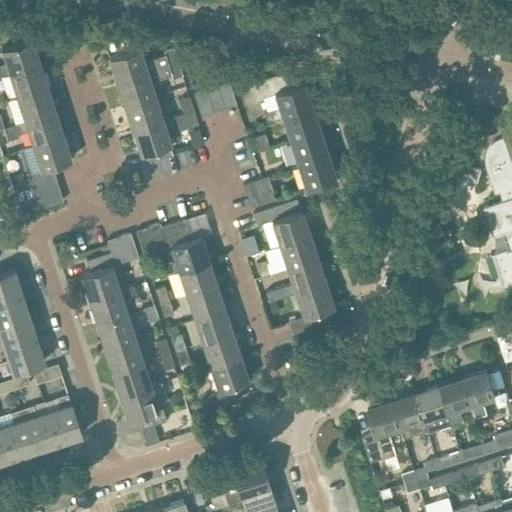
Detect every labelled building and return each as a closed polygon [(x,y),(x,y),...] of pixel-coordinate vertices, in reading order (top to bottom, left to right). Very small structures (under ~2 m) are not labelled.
[(0,74),(9,71),(40,61),(32,37),(1,47),(6,60),(0,62),(0,74)] [(117,80),(178,61),(173,46),(164,49),(165,53),(144,60),(139,45),(109,55),(117,80)] [(17,95),(47,85),(40,61),(9,71),(17,95)] [(155,94),(150,80),(172,73),(173,77),(182,74),(178,61),(117,80),(125,104),(155,94)] [(289,85),(284,70),(254,80),(259,96),(274,90),(282,115),(312,105),(304,80),(289,85)] [(236,103),(231,87),(229,80),(218,84),(225,107),(236,103)] [(213,110),(225,107),(218,84),(206,88),(213,110)] [(25,119),(55,110),(47,85),(17,95),(25,119)] [(201,114),(213,110),(206,88),(194,91),(201,114)] [(133,129),(163,119),(155,94),(125,104),(133,129)] [(194,109),(192,103),(189,95),(179,97),(184,111),(175,114),(175,115),(194,109)] [(290,139),(320,129),(312,105),(282,115),(290,139)] [(198,122),(196,116),(194,109),(175,115),(179,128),(198,122)] [(19,148),(63,134),(55,110),(25,119),(4,126),(7,138),(19,134),(18,132),(28,129),(33,143),(19,148)] [(171,143),(165,124),(163,119),(133,129),(141,153),(171,143)] [(298,162),(328,152),(320,129),(290,139),(298,162)] [(260,149),(269,146),(264,132),(255,135),(260,149)] [(52,164),(71,158),(63,134),(19,148),(31,184),(56,176),(52,164)] [(511,134),(506,136),(506,135),(497,138),(494,140),(493,141),(491,142),(489,146),(487,149),(486,153),(486,156),(486,160),(487,164),(496,191),(500,190),(503,199),(484,205),(494,235),(507,230),(511,246),(494,252),(506,286),(511,284),(511,134)] [(306,187),(336,177),(328,152),(298,162),(306,187)] [(482,168),(475,166),(444,158),(440,170),(478,181),(482,168)] [(247,194),(271,186),(268,174),(243,182),(247,194)] [(35,197),(60,189),(56,176),(31,184),(34,195),(35,197)] [(275,197),(271,186),(247,194),(251,205),(275,197)] [(38,207),(63,199),(60,189),(35,197),(38,207)] [(34,195),(17,200),(21,212),(38,207),(35,197),(34,195)] [(279,243),(310,233),(302,208),(300,209),(296,197),(253,211),(257,223),(271,218),(279,243)] [(179,268),(209,258),(201,234),(191,237),(185,217),(161,225),(167,246),(171,245),(179,268)] [(167,246),(161,225),(159,221),(148,224),(156,250),(167,246)] [(144,253),(156,250),(148,224),(136,228),(144,253)] [(138,255),(136,249),(130,230),(118,234),(127,259),(138,255)] [(287,267),(318,257),(310,233),(279,243),(287,267)] [(114,263),(127,259),(118,234),(106,238),(108,244),(110,250),(114,263)] [(260,249),(250,253),(253,260),(266,255),(264,248),(260,249)] [(112,264),(114,263),(110,250),(86,259),(90,270),(81,273),(89,298),(120,288),(119,288),(112,264)] [(295,290),(325,280),(318,257),(287,267),(295,290)] [(186,292),(217,282),(209,258),(179,268),(186,292)] [(261,275),(270,272),(265,258),(256,261),(261,275)] [(0,297),(21,290),(14,267),(0,271),(0,297)] [(261,275),(265,289),(275,286),(270,272),(261,275)] [(292,332),(294,331),(317,323),(313,312),(334,305),(325,280),(295,290),(303,315),(288,320),(292,332)] [(194,316),(225,306),(217,282),(186,292),(194,316)] [(136,292),(133,284),(133,283),(119,288),(120,288),(89,298),(97,322),(127,312),(122,296),(136,292)] [(160,301),(169,298),(166,290),(164,284),(155,287),(160,301)] [(0,323),(29,314),(22,291),(21,290),(0,297),(0,323)] [(164,314),(165,314),(173,311),(169,298),(160,301),(164,314)] [(149,319),(158,316),(154,303),(145,306),(149,319)] [(202,340),(232,330),(225,306),(194,316),(202,340)] [(105,346),(135,336),(127,312),(97,322),(105,346)] [(4,347),(37,337),(29,314),(0,323),(0,336),(4,347)] [(210,364),(240,354),(232,330),(202,340),(210,364)] [(511,330),(498,335),(506,359),(511,357),(511,330)] [(176,349),(185,346),(180,332),(171,335),(176,349)] [(113,370),(143,360),(135,336),(105,346),(113,370)] [(0,364),(3,373),(44,360),(37,337),(4,347),(8,359),(0,361),(0,364)] [(161,355),(170,352),(165,337),(156,340),(161,355)] [(176,349),(180,363),(189,360),(185,346),(176,349)] [(165,367),(174,364),(170,352),(161,355),(165,367)] [(218,388),(215,389),(219,401),(243,393),(239,382),(248,379),(240,354),(210,364),(218,388)] [(121,394),(151,383),(143,360),(113,370),(121,394)] [(57,362),(32,370),(36,382),(61,373),(57,362)] [(487,411),(483,399),(496,395),(488,368),(463,376),(472,402),(476,415),(487,411)] [(10,377),(13,387),(29,382),(26,373),(10,377)] [(459,406),(472,402),(463,376),(440,384),(452,423),(463,419),(459,406)] [(0,390),(13,387),(10,377),(0,380),(0,390)] [(164,390),(161,380),(151,383),(121,394),(129,418),(138,415),(142,427),(166,419),(162,406),(159,407),(154,394),(164,390)] [(428,430),(452,423),(440,384),(416,391),(428,429),(428,430)] [(428,429),(416,391),(392,399),(402,429),(404,436),(428,429)] [(59,405),(48,409),(58,441),(81,433),(68,392),(55,396),(59,405)] [(402,429),(392,399),(368,406),(376,431),(363,435),(371,460),(396,452),(390,433),(402,429)] [(32,404),(21,407),(35,449),(58,441),(48,409),(35,413),(32,404)] [(12,421),(1,424),(12,456),(35,449),(21,407),(9,412),(12,421)] [(0,460),(12,456),(1,424),(0,424),(0,460)] [(487,451),(511,442),(511,427),(494,433),(495,437),(484,441),(487,451)] [(463,458),(487,451),(484,441),(460,449),(463,458)] [(440,466),(463,458),(460,449),(437,456),(440,466)] [(489,458),(492,468),(504,464),(501,454),(489,458)] [(240,492),(269,483),(260,456),(222,468),(229,490),(224,492),(228,502),(242,498),(240,492)] [(426,464),(414,468),(416,473),(417,477),(418,480),(430,477),(428,470),(440,466),(437,456),(425,460),(426,464)] [(469,475),(492,468),(489,458),(465,466),(469,475)] [(445,483),(469,475),(465,466),(442,473),(445,483)] [(417,477),(416,473),(414,468),(402,471),(405,481),(417,477)] [(433,487),(445,483),(442,473),(430,477),(418,480),(420,487),(431,483),(433,487)] [(420,487),(418,480),(417,477),(405,481),(408,490),(420,487)] [(246,511),(272,511),(278,510),(269,483),(240,492),(242,498),(246,511)] [(214,507),(228,502),(224,492),(211,496),(214,507)] [(511,511),(511,495),(502,499),(506,511),(511,511)] [(506,511),(502,499),(502,496),(478,504),(480,511),(506,511)] [(158,511),(188,511),(184,498),(157,507),(158,511)] [(477,501),(453,508),(454,511),(480,511),(478,504),(477,501)] [(387,511),(402,511),(399,502),(386,506),(387,511)]
